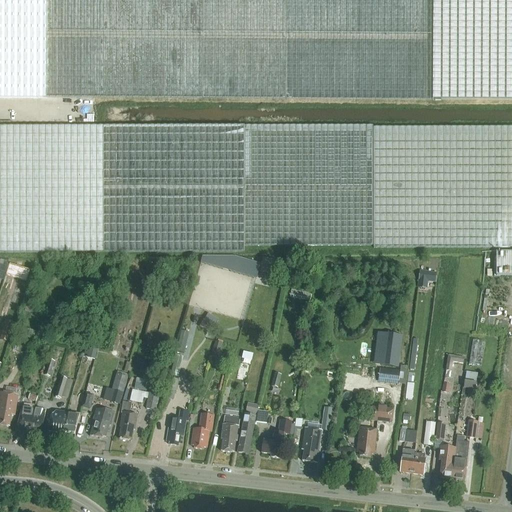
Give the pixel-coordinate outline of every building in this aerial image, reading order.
[(511,0),(0,0),(0,97),(511,101),(511,0)] [(511,248),(511,127),(372,128),(372,127),(244,127),(0,127),(0,253),(244,253),(244,246),(374,246),(374,249),(511,248)] [(511,252),(497,252),(496,276),(511,276),(511,252)] [(259,273),(261,265),(239,259),(237,266),(248,269),(247,272),(255,274),(257,275),(258,275),(259,273)] [(276,261),(263,259),(260,273),(273,275),(276,261)] [(418,289),(427,290),(428,282),(435,283),(436,273),(420,272),(418,289)] [(218,320),(208,315),(204,321),(214,326),(218,320)] [(3,331),(11,333),(14,324),(6,321),(3,331)] [(35,332),(24,329),(22,337),(33,340),(35,332)] [(176,352),(184,354),(189,333),(182,332),(176,352)] [(467,354),(471,334),(459,332),(455,352),(467,354)] [(398,368),(402,337),(388,336),(385,367),(398,368)] [(475,339),(471,363),(483,365),(487,341),(475,339)] [(215,342),(211,357),(219,359),(222,344),(215,342)] [(96,361),(98,350),(86,347),(84,355),(88,356),(88,359),(96,361)] [(253,354),(244,352),(242,359),(251,361),(253,354)] [(175,355),(170,376),(178,378),(183,357),(175,355)] [(230,365),(233,359),(227,355),(224,361),(230,365)] [(453,362),(463,364),(464,359),(448,356),(445,371),(451,372),(453,362)] [(138,359),(136,368),(144,370),(146,362),(138,359)] [(44,375),(50,377),(55,362),(49,360),(44,375)] [(378,383),(399,385),(400,371),(380,368),(378,383)] [(466,372),(464,389),(475,391),(476,383),(473,383),(474,373),(466,372)] [(275,373),(272,386),(278,388),(281,375),(275,373)] [(114,391),(110,402),(120,405),(128,378),(117,374),(112,390),(114,391)] [(61,378),(55,397),(61,399),(67,379),(61,378)] [(169,378),(166,398),(174,400),(175,391),(177,392),(179,379),(169,378)] [(134,390),(146,392),(148,385),(136,382),(134,390)] [(441,392),(449,394),(451,385),(443,383),(441,392)] [(160,395),(162,386),(153,384),(151,393),(160,395)] [(0,392),(0,425),(10,427),(12,416),(15,416),(18,396),(16,395),(17,389),(6,387),(5,394),(0,392)] [(146,393),(132,390),(130,403),(143,406),(146,393)] [(94,396),(86,393),(82,407),(90,410),(94,396)] [(146,409),(157,411),(161,396),(150,394),(146,409)] [(29,430),(34,410),(36,403),(38,397),(30,395),(28,400),(29,400),(27,409),(23,408),(22,411),(21,413),(17,428),(29,430)] [(123,403),(120,414),(123,414),(129,415),(131,404),(123,403)] [(246,413),(257,416),(259,406),(248,404),(246,413)] [(326,404),(323,421),(330,422),(334,405),(326,404)] [(371,421),(377,422),(392,424),(393,411),(373,408),(371,421)] [(34,410),(29,430),(41,431),(46,411),(34,410)] [(92,424),(94,424),(90,436),(106,439),(109,427),(111,427),(115,413),(96,410),(92,424)] [(63,434),(69,414),(56,412),(52,416),(48,432),(63,434)] [(166,443),(169,443),(169,446),(178,448),(179,445),(182,445),(186,422),(188,422),(189,413),(180,412),(179,420),(170,418),(166,443)] [(69,414),(63,434),(74,436),(79,415),(69,414)] [(135,431),(138,416),(129,415),(123,414),(120,428),(122,428),(119,440),(131,442),(133,431),(135,431)] [(201,415),(200,424),(199,430),(194,429),(191,446),(194,447),(194,449),(203,450),(204,448),(207,449),(209,432),(211,432),(213,417),(201,415)] [(248,457),(255,418),(245,416),(238,454),(245,455),(245,457),(248,457)] [(224,417),(221,440),(223,440),(221,452),(234,454),(235,442),(237,442),(240,419),(224,417)] [(291,423),(283,422),(280,421),(278,433),(274,433),(273,443),(263,441),(262,454),(271,456),(271,458),(280,460),(284,435),(289,436),(291,423)] [(468,421),(466,438),(476,440),(478,422),(468,421)] [(426,423),(424,447),(432,448),(434,424),(426,423)] [(435,440),(444,441),(446,425),(438,423),(435,440)] [(305,429),(302,451),(304,451),(302,462),(317,464),(322,431),(305,429)] [(377,431),(360,429),(357,453),(360,454),(360,457),(371,458),(371,455),(374,455),(377,431)] [(456,442),(456,449),(452,480),(465,482),(469,443),(456,442)] [(452,480),(456,449),(441,448),(439,461),(442,461),(440,479),(452,480)] [(412,475),(414,455),(409,454),(408,458),(402,457),(400,473),(412,475)] [(414,455),(412,475),(423,477),(426,460),(425,460),(425,456),(414,455)]
